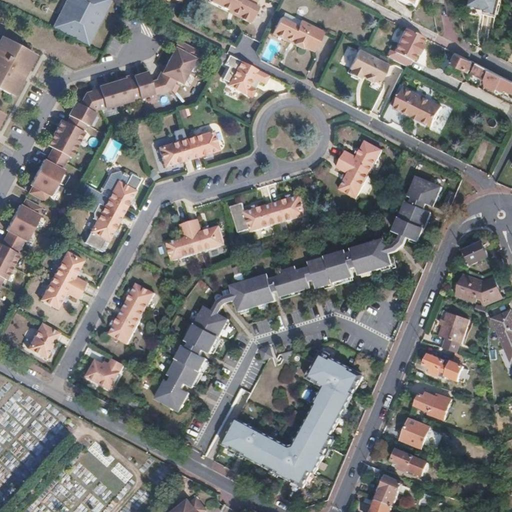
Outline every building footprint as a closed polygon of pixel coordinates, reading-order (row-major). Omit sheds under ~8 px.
[(66,0),(53,27),(88,45),(110,0),(66,0)] [(210,0),(228,8),(236,12),(234,15),(248,22),(257,6),(253,3),(254,0),(210,0)] [(485,8),(484,12),(489,12),(495,14),(497,0),(468,0),(468,5),(480,7),(480,6),(485,6),(485,8)] [(282,11),(279,17),(297,26),(300,20),(282,11)] [(297,26),(279,17),(271,34),(284,41),(285,39),(293,43),(292,45),(301,49),(302,48),(312,52),(323,32),(300,20),(297,26)] [(392,59),(408,67),(412,60),(414,61),(417,54),(419,55),(423,46),(422,45),(426,37),(405,27),(394,51),(395,52),(392,59)] [(0,38),(0,86),(7,90),(12,81),(17,83),(27,64),(23,62),(29,50),(1,36),(0,38)] [(33,187),(30,194),(46,202),(49,195),(51,197),(63,171),(61,169),(67,157),(70,158),(83,132),(81,131),(84,125),(87,126),(94,113),(92,112),(92,111),(103,107),(103,108),(131,98),(130,97),(138,95),(138,96),(152,93),(169,89),(175,80),(181,83),(195,58),(192,57),(196,50),(180,41),(176,48),(174,47),(156,78),(149,81),(146,70),(132,74),(132,77),(125,78),(124,76),(97,86),(98,88),(84,92),(78,103),(74,101),(67,114),(68,116),(65,123),(60,120),(46,145),(52,148),(45,161),(42,160),(31,186),(33,187)] [(348,47),(341,65),(349,68),(356,50),(348,47)] [(367,76),(366,79),(372,82),(373,81),(380,84),(389,66),(359,51),(350,68),(352,69),(350,73),(360,78),(362,77),(363,74),(367,76)] [(456,52),(452,61),(467,69),(472,60),(469,59),(456,52)] [(228,83),(227,86),(244,95),(251,98),(255,90),(251,88),(248,86),(252,78),(255,79),(264,84),(268,75),(240,60),(228,55),(223,65),(228,67),(222,80),(228,83)] [(511,91),(511,80),(477,63),(472,72),(485,78),(486,86),(496,91),(497,88),(505,91),(506,89),(511,91)] [(441,108),(404,89),(393,109),(431,128),(441,108)] [(212,129),(184,138),(190,158),(207,153),(212,151),(218,149),(212,129)] [(190,158),(184,138),(157,146),(164,166),(168,165),(174,163),(190,158)] [(102,156),(111,161),(121,144),(112,139),(102,156)] [(341,161),(369,175),(383,151),(365,142),(361,150),(358,155),(357,158),(346,152),(341,161)] [(356,200),(369,175),(341,161),(337,169),(347,175),(346,177),(344,182),(339,191),(356,200)] [(86,187),(82,195),(91,200),(102,206),(122,217),(130,201),(133,196),(135,191),(134,191),(140,179),(131,174),(129,177),(126,175),(127,175),(122,172),(122,173),(119,171),(110,174),(99,194),(86,187)] [(394,232),(402,235),(408,238),(419,242),(432,213),(425,210),(427,204),(434,207),(442,188),(418,178),(409,197),(413,198),(411,204),(407,202),(394,232)] [(289,198),(272,203),(278,224),(306,216),(300,195),(294,197),(289,198)] [(0,287),(4,279),(7,281),(20,255),(18,254),(25,241),(27,242),(41,216),(39,215),(42,209),(26,200),(23,207),(20,205),(7,231),(9,232),(2,245),(0,244),(0,287)] [(122,217),(102,206),(91,200),(86,209),(92,213),(92,219),(95,220),(83,242),(101,252),(107,241),(108,241),(110,237),(113,232),(122,217)] [(278,224),(272,203),(255,208),(250,210),(244,211),(242,203),(230,206),(238,232),(250,229),(251,232),(278,224)] [(188,224),(198,254),(224,247),(219,228),(210,231),(205,232),(201,233),(198,221),(188,224)] [(172,262),(198,254),(188,224),(179,226),(183,238),(180,239),(175,241),(166,243),(172,262)] [(394,246),(388,248),(390,255),(398,252),(405,245),(408,238),(402,235),(400,241),(394,246)] [(231,286),(233,294),(235,300),(239,312),(275,301),(273,293),(279,291),(281,297),(311,288),(309,282),(315,280),(317,288),(354,277),(352,269),(358,267),(360,275),(393,265),(390,255),(388,248),(385,240),(353,249),(354,252),(347,255),(346,251),(309,263),(311,267),(297,271),(296,268),(282,272),(283,276),(269,280),(268,275),(231,286)] [(480,243),(464,251),(470,264),(487,257),(480,243)] [(66,252),(53,276),(82,291),(86,283),(75,277),(76,274),(79,270),(84,261),(66,252)] [(492,271),(489,265),(479,268),(481,275),(492,271)] [(82,291),(53,276),(40,301),(58,310),(62,302),(64,298),(66,294),(77,300),(82,291)] [(483,283),(461,276),(455,296),(473,301),(474,298),(481,300),(482,305),(500,298),(493,279),(483,283)] [(130,295),(122,310),(141,320),(155,296),(135,286),(133,290),(130,295)] [(217,304),(213,311),(218,314),(222,307),(226,303),(235,300),(233,294),(224,297),(217,304)] [(218,314),(213,311),(205,307),(187,341),(190,342),(187,348),(184,347),(169,375),(172,377),(169,382),(166,381),(156,399),(180,412),(190,394),(183,390),(184,387),(185,384),(192,388),(208,359),(201,355),(202,353),(203,350),(211,354),(229,320),(218,314)] [(141,320),(122,310),(114,326),(111,331),(109,336),(128,346),(141,320)] [(456,343),(466,318),(444,310),(435,336),(442,338),(438,348),(452,352),(455,343),(456,343)] [(511,318),(510,313),(492,321),(510,363),(511,362),(511,318)] [(263,321),(254,326),(259,334),(268,330),(263,321)] [(59,333),(40,322),(27,347),(46,357),(48,353),(51,348),(59,333)] [(495,349),(493,332),(485,333),(487,350),(495,349)] [(270,347),(260,350),(263,360),(273,357),(270,347)] [(451,359),(453,353),(452,352),(438,348),(436,347),(433,357),(443,360),(450,362),(451,359)] [(288,362),(294,351),(280,354),(280,355),(283,356),(283,359),(288,362)] [(332,436),(349,403),(345,401),(348,394),(353,397),(363,377),(350,370),(350,369),(321,352),(307,379),(323,388),(315,403),(317,404),(295,445),(289,447),(238,419),(223,446),(239,454),(242,449),(249,453),(246,458),(284,478),(287,473),(295,478),(292,483),(303,489),(312,473),(315,475),(335,438),(332,436)] [(460,361),(462,355),(458,354),(453,353),(451,359),(460,361)] [(433,357),(426,355),(422,366),(430,368),(429,373),(438,376),(443,360),(433,357)] [(123,365),(112,359),(107,367),(95,361),(84,380),(108,393),(123,365)] [(345,401),(349,403),(353,397),(348,394),(345,401)] [(452,400),(437,394),(436,398),(428,395),(427,398),(419,396),(415,406),(429,412),(429,414),(443,420),(452,400)] [(131,398),(128,404),(138,409),(141,403),(131,398)] [(429,428),(409,420),(401,440),(421,449),(429,428)] [(88,449),(107,467),(114,460),(95,442),(88,449)] [(242,449),(239,454),(242,456),(246,458),(249,453),(242,449)] [(412,457),(396,450),(392,461),(398,464),(396,468),(406,472),(412,457)] [(111,470),(125,483),(133,475),(119,462),(111,470)] [(442,464),(433,462),(431,469),(440,472),(442,464)] [(378,478),(380,470),(368,466),(365,474),(378,478)] [(288,481),(292,483),(295,478),(287,473),(284,478),(288,481)] [(391,506),(401,483),(385,476),(375,500),(376,501),(391,506)] [(431,495),(421,492),(417,504),(427,507),(431,495)] [(191,498),(174,511),(204,511),(209,507),(203,501),(199,496),(193,501),(191,498)] [(389,511),(390,509),(391,506),(376,501),(373,511),(371,510),(370,511),(389,511)]
